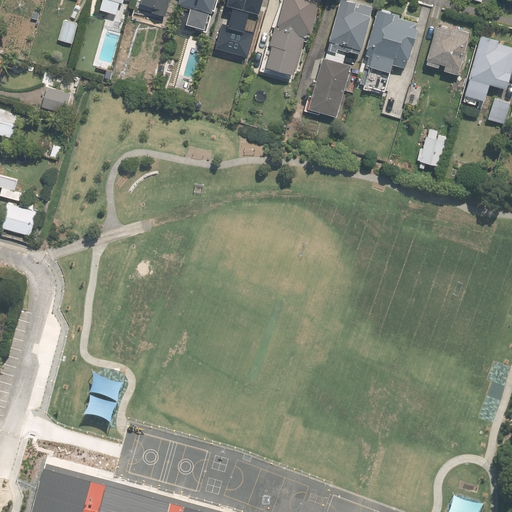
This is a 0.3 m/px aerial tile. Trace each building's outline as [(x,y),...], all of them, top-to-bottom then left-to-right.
[(139,0),(139,3),(151,7),(150,12),(164,17),(169,0),(139,0)] [(177,0),(177,3),(189,7),(184,25),(202,30),(208,12),(210,13),(213,0),(177,0)] [(226,0),(225,6),(235,8),(234,13),(247,17),(245,24),(255,27),(261,0),(226,0)] [(282,0),(275,25),(277,25),(277,27),(273,26),(268,44),(270,45),(264,67),(291,75),(300,43),(302,44),(304,36),(307,37),(308,33),(310,34),(319,0),(282,0)] [(318,115),(319,112),(335,117),(350,65),(342,63),(346,52),(348,53),(348,51),(358,54),(360,50),(372,8),(371,8),(372,7),(359,3),(358,4),(343,0),(338,0),(327,41),(330,42),(325,58),(322,57),(310,98),(307,97),(303,111),(318,115)] [(416,22),(405,18),(405,20),(398,18),(399,16),(376,9),(364,48),(366,49),(364,55),(368,56),(360,84),(383,91),(391,66),(390,66),(391,64),(403,68),(406,60),(407,61),(417,29),(416,29),(417,24),(416,24),(416,22)] [(37,22),(40,12),(33,11),(30,21),(37,22)] [(77,23),(63,19),(57,40),(72,44),(77,23)] [(425,60),(426,60),(425,64),(436,67),(437,64),(444,65),(442,71),(456,75),(468,33),(450,28),(449,30),(447,29),(447,28),(439,25),(439,27),(434,26),(425,60)] [(511,63),(511,47),(498,43),(498,41),(479,35),(466,79),(468,79),(463,95),(464,96),(463,102),(474,105),(476,99),(483,101),(488,84),(505,89),(511,63)] [(154,68),(147,65),(143,79),(150,81),(154,68)] [(71,94),(47,87),(41,107),(65,114),(71,94)] [(205,90),(201,105),(222,111),(226,96),(205,90)] [(509,102),(493,98),(487,120),(503,124),(509,102)] [(14,122),(0,118),(0,136),(10,139),(14,122)] [(445,141),(425,136),(419,161),(439,166),(445,141)] [(58,159),(62,147),(52,144),(48,156),(58,159)] [(0,187),(15,191),(18,178),(0,174),(0,187)] [(0,228),(29,236),(36,211),(7,203),(0,228)] [(460,456),(478,400),(409,378),(399,407),(380,401),(391,365),(328,344),(317,379),(312,377),(303,406),(460,456)] [(87,355),(53,345),(31,423),(66,433),(87,355)] [(369,446),(360,443),(348,483),(357,485),(369,446)] [(218,511),(45,464),(31,511),(218,511)]
